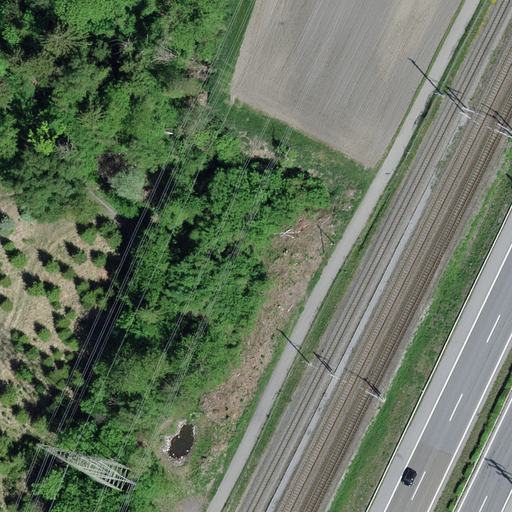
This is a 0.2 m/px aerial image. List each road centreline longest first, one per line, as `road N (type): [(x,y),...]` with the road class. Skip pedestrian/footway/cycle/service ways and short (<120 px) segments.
road 1 (track): [(43,511),(55,465),(147,266),(141,240),(39,140),(31,109),(26,85),(89,0)]
road 2 (track): [(217,511),(472,0)]
road 3 (motorway): [(511,288),(406,511)]
